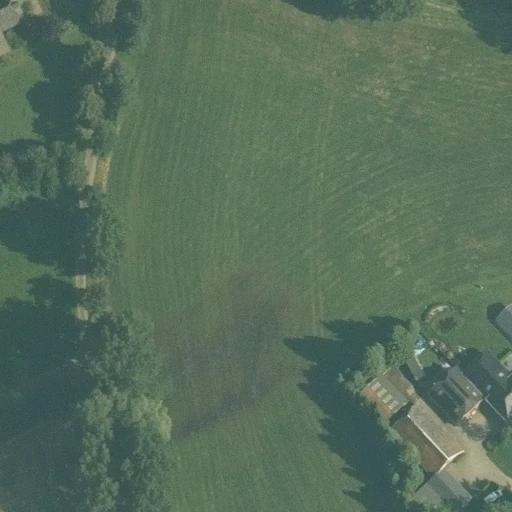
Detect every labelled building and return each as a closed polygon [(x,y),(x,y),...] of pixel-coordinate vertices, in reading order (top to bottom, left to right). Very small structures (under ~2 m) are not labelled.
[(0,55),(8,52),(0,35),(0,24),(21,15),(13,0),(2,0),(0,1),(0,55)] [(511,378),(489,354),(464,378),(486,401),(483,403),(510,431),(511,429),(511,378)] [(458,426),(484,402),(486,401),(464,378),(457,371),(430,397),(458,426)] [(385,429),(409,406),(381,378),(358,401),(385,429)] [(433,481),(463,454),(419,407),(390,434),(433,481)]
